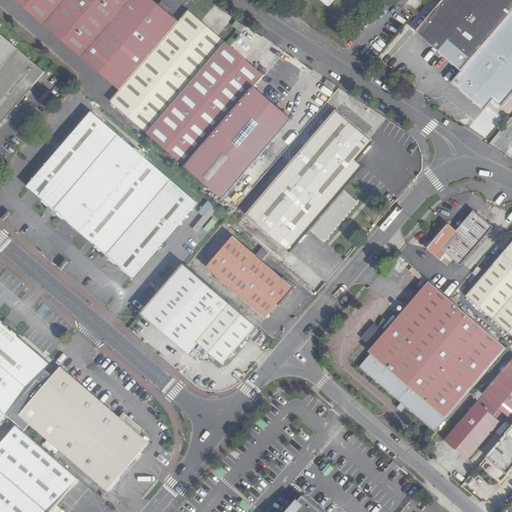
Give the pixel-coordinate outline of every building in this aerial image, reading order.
[(179,22),(153,0),(15,0),(111,82),(101,93),(225,199),(293,119),(255,87),(264,76),(189,10),(179,22)] [(511,0),(443,0),(416,32),(462,71),(452,83),(484,111),(493,100),(502,106),(511,95),(511,0)] [(406,2),(402,9),(409,13),(413,6),(406,2)] [(0,125),(45,72),(19,50),(0,33),(0,125)] [(336,85),(328,80),(325,85),(333,90),(336,85)] [(375,143),(336,110),(247,215),(250,218),(291,253),(311,230),(324,242),(359,203),(345,191),(365,167),(358,161),(375,143)] [(198,203),(92,112),(28,187),(134,278),(198,203)] [(494,227),(474,211),(457,231),(449,224),(428,249),(448,266),(454,260),(461,265),(494,227)] [(256,256),(234,237),(207,267),(266,318),(278,305),(280,306),(296,287),(285,278),(283,279),(262,261),(270,252),(264,247),(256,256)] [(511,244),(467,297),(511,335),(511,244)] [(256,326),(185,265),(142,314),(188,353),(197,342),(223,365),(256,326)] [(450,298),(430,282),(386,333),(380,328),(377,331),(372,326),(361,338),(373,348),(370,352),(372,354),(361,367),(402,403),(407,407),(435,431),(507,348),(491,334),(450,298)] [(0,421),(50,364),(0,320),(0,421)] [(197,342),(188,353),(213,376),(223,365),(197,342)] [(511,361),(484,395),(511,419),(511,361)] [(45,386),(37,380),(6,415),(22,429),(28,422),(108,491),(149,443),(61,367),(45,386)] [(407,407),(402,403),(398,408),(402,412),(407,407)] [(501,422),(478,403),(445,441),(468,460),(501,422)] [(51,511),(79,480),(16,426),(0,445),(0,511),(51,511)] [(511,428),(487,457),(509,475),(511,470),(511,428)] [(424,444),(416,438),(413,442),(420,449),(424,444)] [(320,511),(304,497),(291,511),(320,511)]
